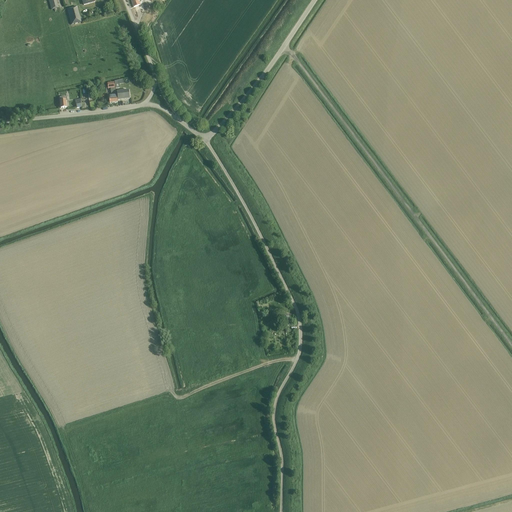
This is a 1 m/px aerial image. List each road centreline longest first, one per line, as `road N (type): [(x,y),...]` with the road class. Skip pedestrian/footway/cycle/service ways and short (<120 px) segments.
road 1 (tertiary): [(281,511),(273,411),(296,360),(297,313),(204,140)]
road 2 (track): [(284,45),(511,345)]
road 3 (unclassified): [(204,140),(314,0)]
road 4 (tertiary): [(0,123),(143,104)]
road 5 (track): [(296,360),(276,360),(179,397),(172,390)]
